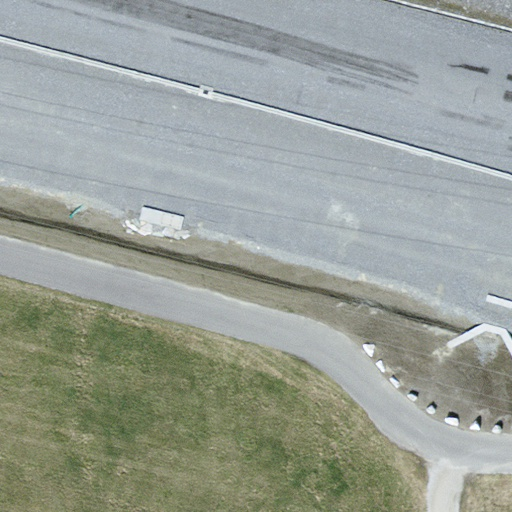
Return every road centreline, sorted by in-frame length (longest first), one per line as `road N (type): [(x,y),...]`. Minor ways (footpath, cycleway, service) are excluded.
road 1 (unclassified): [(0,258),(319,334),(376,396),(448,455),(511,453)]
road 2 (motorway): [(0,115),(121,142),(511,271)]
road 3 (motorway): [(511,124),(280,48),(96,0)]
